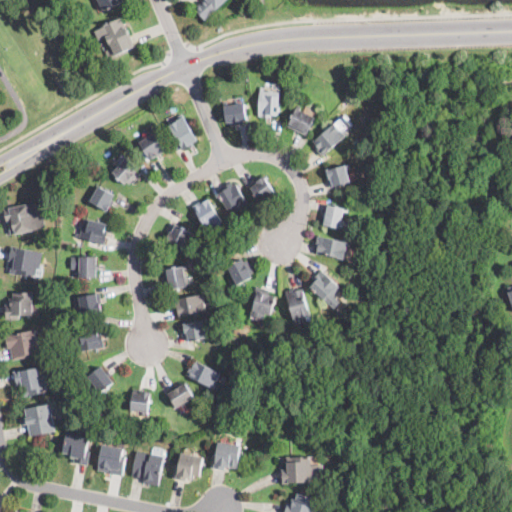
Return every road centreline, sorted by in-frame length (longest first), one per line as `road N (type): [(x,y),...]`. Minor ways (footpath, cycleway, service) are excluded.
road 1 (tertiary): [(511,24),(306,30),(235,43),(145,81),(0,168)]
road 2 (residential): [(148,345),(136,262),(160,202),(242,154),(271,156),(304,187),(282,243)]
road 3 (residential): [(222,508),(33,484),(10,468),(0,447)]
